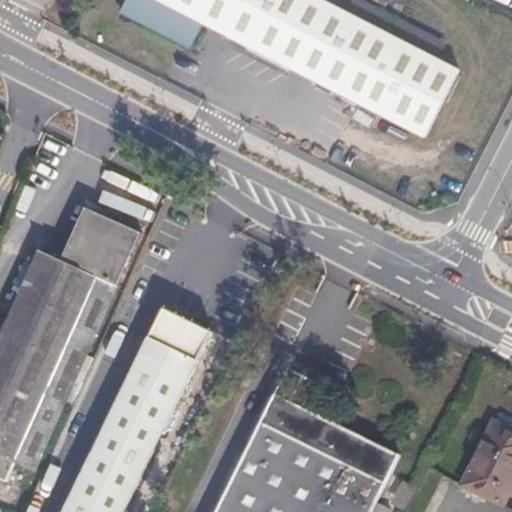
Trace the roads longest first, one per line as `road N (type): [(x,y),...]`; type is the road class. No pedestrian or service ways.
road 1 (tertiary): [(52,79),(450,284)]
road 2 (residential): [(450,284),(511,157)]
